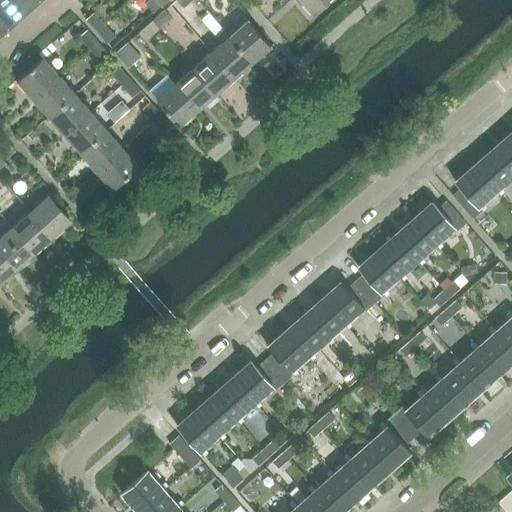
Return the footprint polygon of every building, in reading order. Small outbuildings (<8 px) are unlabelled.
[(13,0),(0,0),(0,36),(26,14),(13,0)] [(13,0),(26,14),(41,0),(13,0)] [(148,0),(145,3),(153,12),(162,4),(166,0),(148,0)] [(192,0),(175,0),(176,0),(183,8),(192,0)] [(299,0),(312,14),(328,0),(299,0)] [(164,10),(152,21),(159,29),(171,19),(164,10)] [(86,20),(95,30),(103,23),(94,12),(86,20)] [(208,13),(201,20),(208,28),(216,22),(208,13)] [(248,20),(229,37),(251,62),(270,46),(248,20)] [(159,29),(152,21),(140,31),(147,40),(159,29)] [(103,23),(95,30),(107,44),(115,37),(103,23)] [(79,37),(89,49),(98,42),(87,30),(79,37)] [(229,37),(211,52),(233,78),(251,62),(229,37)] [(98,42),(89,49),(100,61),(108,54),(98,42)] [(127,42),(115,53),(120,58),(122,61),(128,68),(140,57),(135,51),(127,42)] [(211,52),(193,68),(215,94),(233,78),(211,52)] [(17,80),(33,99),(59,76),(43,57),(17,80)] [(110,73),(121,85),(129,78),(119,66),(110,73)] [(193,68),(175,84),(197,110),(215,94),(193,68)] [(33,99),(49,117),(75,94),(59,76),(33,99)] [(129,78),(121,85),(131,98),(140,90),(129,78)] [(197,110),(175,84),(156,100),(179,126),(197,110)] [(49,117),(65,135),(90,112),(75,94),(49,117)] [(142,109),(152,122),(161,114),(150,102),(142,109)] [(65,135),(81,153),(106,130),(90,112),(65,135)] [(161,114),(152,122),(163,134),(171,127),(161,114)] [(81,153),(96,171),(122,148),(106,130),(81,153)] [(511,136),(494,151),(511,172),(511,136)] [(122,148),(96,171),(113,189),(138,167),(122,148)] [(511,172),(494,151),(476,167),(495,189),(511,174),(511,172)] [(495,189),(476,167),(457,183),(462,188),(454,196),(473,218),(483,209),(478,204),(495,189)] [(48,196),(30,212),(52,237),(70,221),(48,196)] [(434,203),(415,220),(435,242),(452,227),(457,232),(459,230),(466,223),(447,201),(438,209),(434,203)] [(30,212),(12,228),(34,253),(52,237),(30,212)] [(415,220),(397,235),(417,258),(435,242),(415,220)] [(12,228),(0,238),(0,250),(16,269),(34,253),(12,228)] [(397,235),(380,251),(399,273),(417,258),(397,235)] [(0,250),(0,282),(16,269),(0,250)] [(366,273),(357,281),(376,302),(386,294),(381,289),(399,273),(380,251),(361,267),(366,273)] [(474,265),(461,268),(463,276),(476,272),(474,265)] [(495,272),(495,284),(506,284),(506,273),(495,272)] [(344,283),(325,299),(345,321),(362,306),(367,311),(376,302),(357,281),(349,288),(344,283)] [(456,281),(445,290),(451,297),(462,288),(456,281)] [(451,297),(445,290),(434,299),(441,307),(451,297)] [(325,299),(307,315),(326,337),(345,321),(325,299)] [(457,300),(447,310),(453,317),(464,307),(457,300)] [(453,317),(447,310),(436,319),(442,326),(453,317)] [(511,313),(511,320),(498,333),(511,349),(511,312),(511,313)] [(307,315),(289,331),(308,353),(326,337),(307,315)] [(275,353),(267,361),(285,382),(295,373),(291,369),(308,353),(289,331),(270,347),(275,353)] [(421,332),(411,341),(417,348),(428,339),(421,332)] [(511,349),(498,333),(480,349),(500,372),(511,360),(511,349)] [(417,348),(411,341),(400,350),(406,358),(417,348)] [(480,349),(462,365),(482,387),(500,372),(480,349)] [(253,362),(234,379),(254,401),(271,386),(276,390),(285,382),(267,361),(258,368),(253,362)] [(364,361),(355,369),(361,376),(371,368),(364,361)] [(462,365),(444,380),(464,403),(482,387),(462,365)] [(361,376),(355,369),(343,379),(350,386),(361,376)] [(234,379),(217,394),(236,416),(254,401),(234,379)] [(444,380),(426,396),(446,419),(464,403),(444,380)] [(217,394),(199,410),(218,432),(236,416),(217,394)] [(404,407),(394,416),(414,438),(422,430),(427,435),(446,419),(426,396),(408,412),(404,407)] [(218,432),(199,410),(180,426),(200,448),(218,432)] [(330,412),(319,421),(326,428),(336,419),(330,412)] [(389,429),(371,445),(391,467),(409,451),(405,446),(414,438),(394,416),(385,424),(389,429)] [(326,428),(319,421),(309,430),(315,437),(326,428)] [(171,443),(186,461),(195,453),(180,435),(171,443)] [(274,440),(264,449),(270,456),(280,447),(274,440)] [(294,443),(284,452),(290,459),(300,450),(294,443)] [(371,445),(353,461),(373,483),(391,467),(371,445)] [(270,456),(264,449),(253,458),(259,465),(270,456)] [(290,459),(284,452),(273,461),(280,468),(290,459)] [(195,453),(186,461),(192,468),(201,460),(195,453)] [(353,461),(335,476),(355,499),(373,483),(353,461)] [(228,480),(234,487),(244,479),(238,472),(228,480)] [(123,493),(140,511),(162,492),(146,473),(123,493)] [(335,476),(317,492),(334,511),(339,511),(355,499),(335,476)] [(216,491),(224,501),(232,495),(223,485),(216,491)] [(511,490),(498,503),(506,511),(511,506),(511,490)] [(140,511),(175,511),(178,509),(162,492),(140,511)] [(334,511),(317,492),(299,508),(302,511),(334,511)] [(232,495),(224,501),(233,511),(246,511),(241,506),(232,495)]
